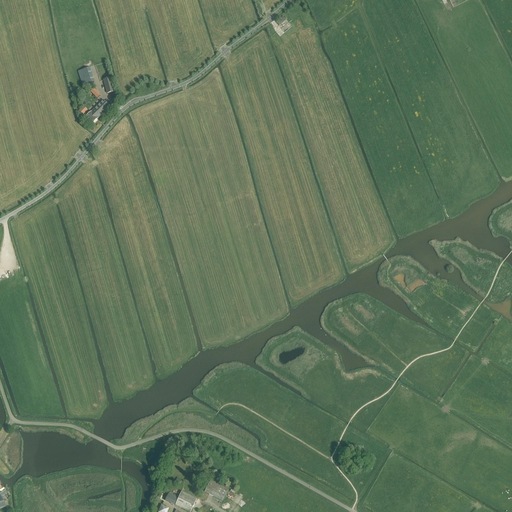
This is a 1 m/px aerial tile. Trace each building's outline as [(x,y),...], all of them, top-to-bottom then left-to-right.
[(277,22),(282,28),(289,22),(284,16),(277,22)] [(78,72),(82,87),(94,83),(89,69),(78,72)] [(110,78),(104,80),(107,94),(114,92),(110,78)] [(98,100),(101,97),(94,89),(90,92),(98,100)] [(92,125),(110,107),(103,101),(86,118),(92,125)] [(82,108),(78,112),(82,116),(86,112),(82,108)] [(94,153),(98,160),(106,155),(102,148),(94,153)] [(228,491),(210,482),(205,492),(223,502),(228,491)] [(9,497),(5,491),(0,493),(0,509),(5,507),(2,502),(4,501),(3,500),(9,497)] [(187,511),(191,511),(197,499),(182,491),(175,506),(187,511)] [(165,501),(174,505),(178,498),(169,493),(165,501)]
